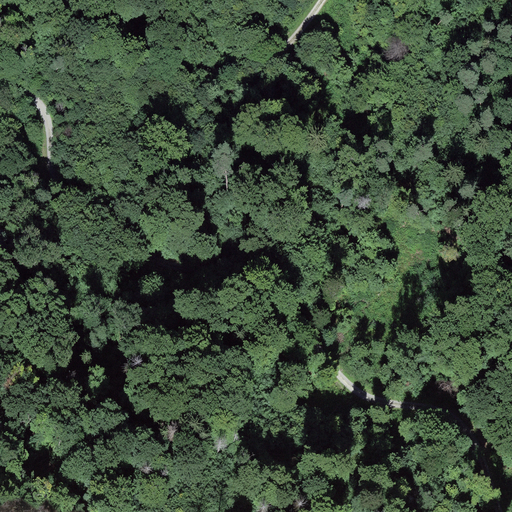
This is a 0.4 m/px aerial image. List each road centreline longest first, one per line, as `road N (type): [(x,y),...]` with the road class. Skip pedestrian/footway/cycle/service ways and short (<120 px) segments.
road 1 (track): [(500,511),(466,425),(448,412),(358,393),(268,281),(223,268),(172,267),(105,224),(63,176),(45,109),(0,84)]
road 2 (track): [(321,0),(273,57),(211,71),(150,57),(110,0)]
